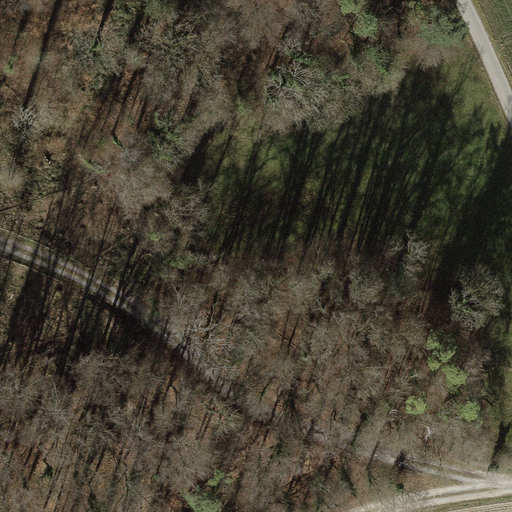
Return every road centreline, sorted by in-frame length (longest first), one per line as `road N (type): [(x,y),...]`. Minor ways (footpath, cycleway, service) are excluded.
road 1 (track): [(508,485),(308,422),(69,268),(0,241)]
road 2 (track): [(508,485),(373,511)]
road 3 (track): [(459,0),(511,116)]
